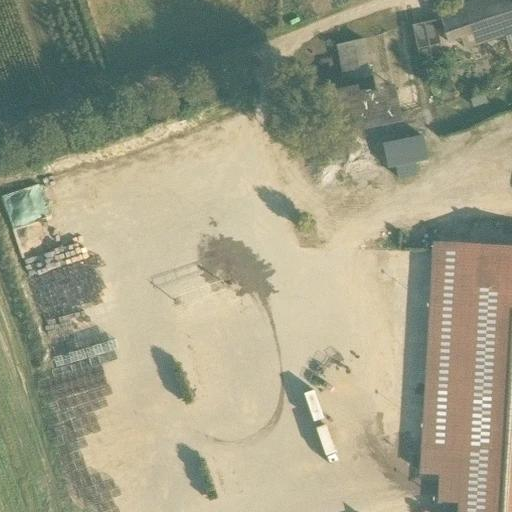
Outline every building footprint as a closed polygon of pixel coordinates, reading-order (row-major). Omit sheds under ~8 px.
[(476,46),(477,46),(506,37),(511,34),(511,0),(480,0),(439,14),(448,43),(461,38),(473,34),(476,46)] [(412,27),(420,62),(431,59),(429,48),(440,45),(435,22),(412,27)] [(465,50),(476,46),(473,34),(461,38),(465,50)] [(344,83),(367,78),(373,77),(365,40),(337,47),(344,83)] [(400,116),(394,88),(370,93),(359,95),(356,90),(326,97),(335,131),(400,116)] [(428,161),(423,137),(384,145),(389,169),(396,167),(416,163),(428,161)] [(416,163),(396,167),(399,181),(418,177),(416,163)] [(460,511),(511,511),(511,250),(435,246),(423,451),(464,454),(461,504),(460,511)] [(464,454),(423,451),(422,474),(440,476),(439,502),(461,504),(464,454)]
